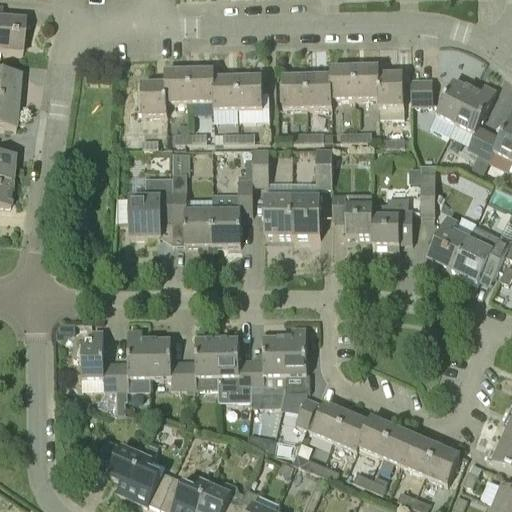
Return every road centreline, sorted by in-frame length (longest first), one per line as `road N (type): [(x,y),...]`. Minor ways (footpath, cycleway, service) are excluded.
road 1 (residential): [(165,28),(69,32),(33,302)]
road 2 (residential): [(509,56),(481,38),(432,25),(165,28)]
road 3 (residential): [(327,302),(33,302)]
road 4 (residential): [(33,302),(36,474),(55,511)]
road 5 (residential): [(430,427),(331,380),(327,302)]
road 6 (residential): [(492,330),(440,310),(327,302)]
road 7 (residential): [(430,427),(460,422),(492,330)]
